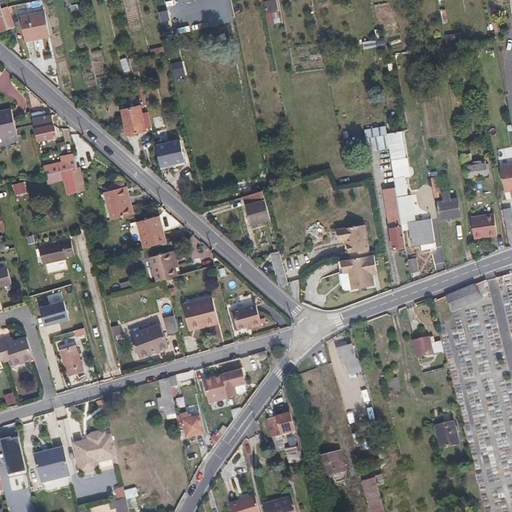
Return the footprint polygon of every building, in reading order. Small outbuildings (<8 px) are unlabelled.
[(17,29),(10,7),(3,9),(0,0),(0,30),(1,34),(17,29)] [(271,10),(268,0),(262,0),(263,0),(265,11),(271,10)] [(54,38),(48,12),(23,18),(29,43),(54,38)] [(463,42),(461,33),(446,36),(447,45),(463,42)] [(141,73),(138,62),(132,63),(134,74),(141,73)] [(11,106),(0,108),(0,135),(17,132),(11,106)] [(147,132),(142,108),(123,112),(129,136),(147,132)] [(57,134),(52,114),(33,118),(37,138),(57,134)] [(390,147),(387,135),(367,139),(369,151),(390,147)] [(186,166),(181,145),(157,150),(162,172),(186,166)] [(79,170),(76,156),(70,157),(73,172),(79,170)] [(511,191),(511,166),(501,168),(506,193),(511,191)] [(70,172),(69,169),(66,170),(66,167),(45,171),(46,178),(70,172)] [(485,167),(465,170),(466,180),(487,177),(485,167)] [(442,193),(440,178),(432,180),(434,194),(438,194),(442,193)] [(409,199),(406,179),(395,181),(396,188),(399,201),(409,199)] [(407,249),(399,201),(396,188),(384,190),(394,251),(407,249)] [(129,190),(112,194),(117,214),(134,211),(129,190)] [(272,218),(264,190),(246,196),(253,223),(272,218)] [(461,217),(459,201),(439,204),(441,220),(448,219),(452,219),(461,217)] [(503,211),(506,232),(511,231),(511,217),(511,210),(503,211)] [(497,237),(493,216),(470,219),(473,240),(497,237)] [(162,235),(158,218),(138,223),(144,250),(167,244),(165,234),(162,235)] [(435,244),(431,220),(408,225),(412,248),(421,246),(435,244)] [(365,225),(339,228),(341,240),(346,239),(348,253),(369,250),(365,225)] [(74,240),(42,248),(46,264),(70,259),(70,257),(77,255),(74,240)] [(437,249),(435,244),(421,246),(422,252),(437,249)] [(177,278),(175,270),(173,263),(177,262),(174,252),(150,259),(156,283),(177,278)] [(372,274),(371,268),(376,267),(374,255),(341,261),(343,273),(349,272),(352,289),(374,285),(372,274)] [(284,268),(282,258),(274,260),(276,270),(284,268)] [(420,273),(417,260),(409,262),(411,275),(420,273)] [(289,286),(284,268),(276,270),(281,287),(289,286)] [(16,284),(11,269),(3,271),(4,272),(0,273),(0,288),(0,289),(16,284)] [(476,287),(447,299),(452,312),(481,301),(476,287)] [(41,309),(47,329),(71,322),(65,302),(41,309)] [(206,312),(184,317),(190,339),(211,334),(212,337),(221,334),(215,307),(206,309),(206,312)] [(262,329),(257,308),(234,314),(239,333),(247,330),(253,328),(254,332),(262,329)] [(169,350),(165,335),(136,343),(140,358),(169,350)] [(39,358),(31,336),(18,341),(11,343),(9,340),(2,343),(8,360),(8,362),(16,359),(18,365),(39,358)] [(432,352),(438,350),(437,346),(431,347),(429,341),(414,345),(419,361),(434,357),(432,352)] [(75,347),(61,351),(68,375),(83,371),(75,347)] [(351,348),(336,352),(341,367),(346,365),(350,377),(360,374),(351,348)] [(236,389),(247,385),(243,372),(224,377),(230,399),(238,397),(236,389)] [(178,384),(194,380),(192,373),(176,377),(178,384)] [(178,384),(176,377),(169,379),(172,390),(179,388),(178,384)] [(230,399),(224,377),(206,382),(212,404),(230,399)] [(396,378),(386,381),(390,395),(400,392),(396,378)] [(177,414),(172,390),(169,379),(160,381),(164,399),(158,400),(160,412),(166,410),(167,417),(177,414)] [(188,415),(181,417),(182,423),(184,422),(187,439),(204,435),(201,418),(190,421),(188,415)] [(291,435),(286,417),(265,424),(269,441),(291,435)] [(454,426),(437,429),(442,452),(460,448),(454,426)] [(75,451),(93,446),(92,443),(106,439),(105,436),(100,435),(93,437),(88,440),(89,443),(74,447),(75,451)] [(10,437),(0,439),(0,441),(8,475),(26,471),(18,438),(10,439),(10,437)] [(118,461),(112,438),(106,439),(92,443),(93,446),(75,451),(80,470),(98,466),(113,462),(118,461)] [(43,457),(64,452),(63,449),(40,455),(43,457)] [(294,455),(292,449),(284,452),(286,458),(294,455)] [(71,479),(64,452),(43,457),(40,455),(36,456),(34,460),(41,486),(71,479)] [(296,464),(294,455),(286,458),(288,466),(296,464)] [(342,473),(338,456),(330,458),(334,475),(342,473)] [(334,475),(330,458),(320,461),(324,478),(334,475)] [(230,474),(235,469),(230,465),(226,470),(230,474)] [(100,473),(98,466),(80,470),(82,477),(100,473)] [(383,487),(381,479),(374,481),(382,511),(384,511),(378,489),(383,487)] [(382,511),(374,481),(362,485),(369,511),(382,511)] [(126,497),(124,488),(117,490),(119,499),(126,497)] [(260,511),(255,492),(229,500),(232,511),(260,511)] [(129,511),(126,497),(119,499),(120,505),(119,505),(120,511),(129,511)] [(296,511),(292,498),(278,502),(279,506),(277,507),(278,511),(296,511)]
